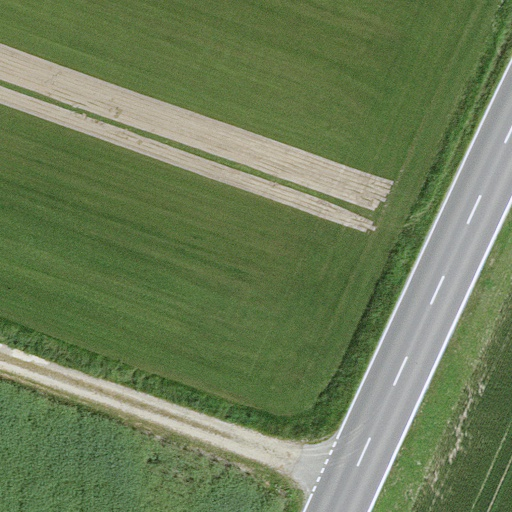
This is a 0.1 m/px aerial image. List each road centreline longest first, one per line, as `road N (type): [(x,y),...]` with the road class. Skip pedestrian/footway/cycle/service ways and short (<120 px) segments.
road 1 (tertiary): [(336,511),(511,126)]
road 2 (track): [(352,477),(0,353)]
